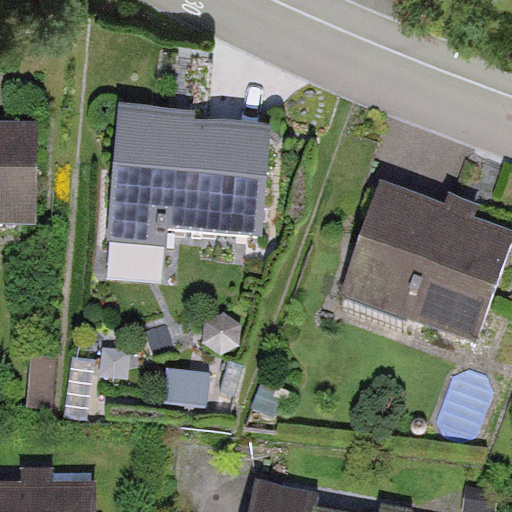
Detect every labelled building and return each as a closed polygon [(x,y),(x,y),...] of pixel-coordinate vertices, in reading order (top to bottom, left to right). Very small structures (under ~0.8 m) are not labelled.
[(276,139),(120,131),(114,266),(170,269),(171,240),(271,245),(276,139)] [(41,136),(0,136),(0,232),(43,232),(41,136)] [(511,294),(511,242),(380,204),(350,307),(496,350),(511,294)] [(392,511),(258,488),(253,511),(392,511)] [(103,511),(104,500),(0,501),(0,511),(103,511)]
